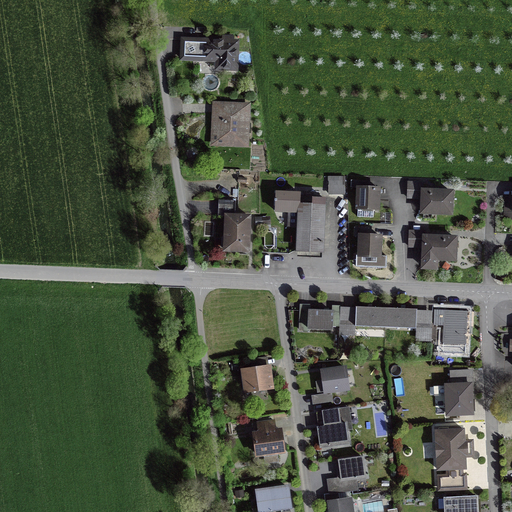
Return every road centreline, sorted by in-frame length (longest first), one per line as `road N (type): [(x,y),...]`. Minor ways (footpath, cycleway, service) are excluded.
road 1 (residential): [(194,280),(155,0)]
road 2 (residential): [(226,511),(194,280)]
road 3 (residential): [(277,282),(309,511)]
road 4 (residential): [(485,292),(496,511)]
road 5 (residential): [(485,292),(277,282)]
road 6 (unclassified): [(194,280),(0,273)]
